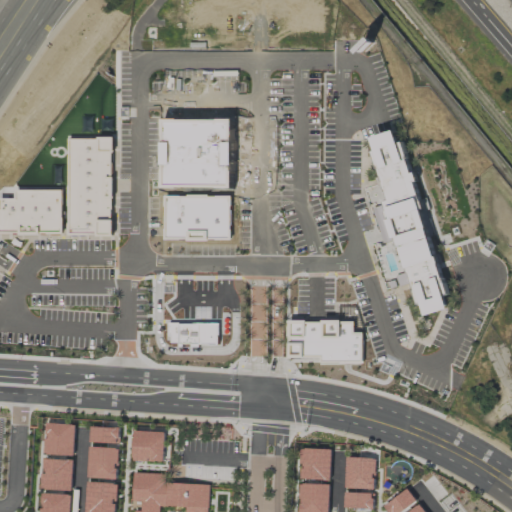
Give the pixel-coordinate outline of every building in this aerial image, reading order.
[(450,309),(398,130),(371,138),(389,202),(375,207),(385,242),(400,238),(422,317),(450,309)] [(70,237),(114,236),(113,137),(69,137),(70,237)] [(0,234),(63,234),(63,189),(15,190),(15,198),(0,198),(0,234)] [(44,455),(74,456),(75,424),(45,424),(44,455)] [(119,428),(90,427),(90,442),(119,444),(119,428)] [(164,432),(133,431),(132,461),(164,462),(164,432)] [(87,478),(117,479),(119,448),(89,447),(87,478)] [(331,480),(331,449),(301,448),(300,479),(331,480)] [(347,457),(346,488),(357,488),(357,473),(367,473),(367,477),(372,477),(372,465),(375,465),(375,457),(347,457)] [(73,459),(43,459),(42,490),(72,490),(73,459)] [(208,511),(209,484),(165,483),(166,474),(133,473),(132,503),(139,503),(139,511),(135,511),(134,511),(160,511),(160,506),(188,507),(188,511),(208,511)] [(117,499),(118,483),(86,482),(85,511),(114,511),(115,499),(117,499)] [(300,484),(299,511),(329,511),(330,485),(300,484)] [(385,505),(390,511),(425,511),(408,488),(385,505)] [(373,509),(374,493),(346,492),(345,508),(373,509)] [(70,511),(71,494),(41,493),(40,511),(70,511)]
